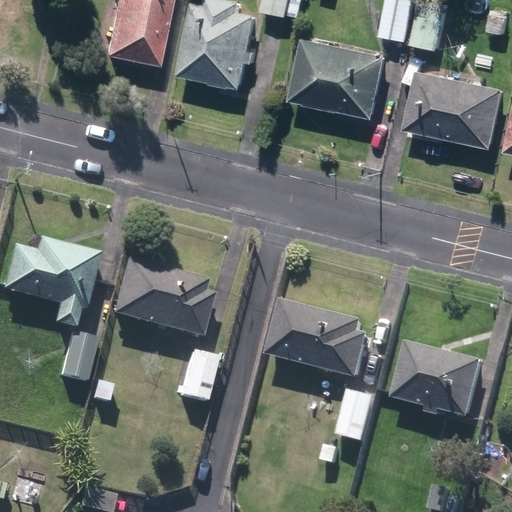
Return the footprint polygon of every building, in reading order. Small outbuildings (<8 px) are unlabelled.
[(112,0),(101,57),(154,67),(167,0),(112,0)] [(180,76),(242,88),(246,63),(252,65),(254,52),(249,52),(256,17),(239,14),(241,3),(223,0),(208,0),(207,7),(194,5),(180,76)] [(265,0),(263,12),(286,17),(290,0),(265,0)] [(388,0),(382,38),(407,42),(414,0),(388,0)] [(412,46),(438,52),(447,5),(421,1),(412,46)] [(290,102),(374,119),(387,57),(303,40),(290,102)] [(405,131),(492,150),(505,91),(418,72),(405,131)] [(48,326),(69,332),(74,313),(79,314),(94,256),(34,240),(30,254),(9,249),(0,281),(0,293),(53,308),(48,326)] [(107,316),(197,340),(208,296),(198,293),(202,282),(122,261),(107,316)] [(0,313),(4,315),(9,298),(0,295),(0,313)] [(268,359),(358,381),(369,336),(361,334),(363,323),(282,303),(268,359)] [(57,378),(83,383),(92,342),(67,336),(57,378)] [(440,413),(469,420),(483,363),(408,345),(394,401),(428,410),(427,415),(439,418),(440,413)] [(177,398),(202,404),(214,359),(188,352),(177,398)] [(97,401),(106,403),(110,387),(100,385),(97,401)] [(338,437),(364,443),(375,399),(349,392),(338,437)] [(322,463),(352,471),(356,451),(327,444),(322,463)] [(447,493),(405,481),(401,498),(442,509),(447,493)] [(76,509),(89,511),(108,511),(113,495),(81,488),(76,509)]
